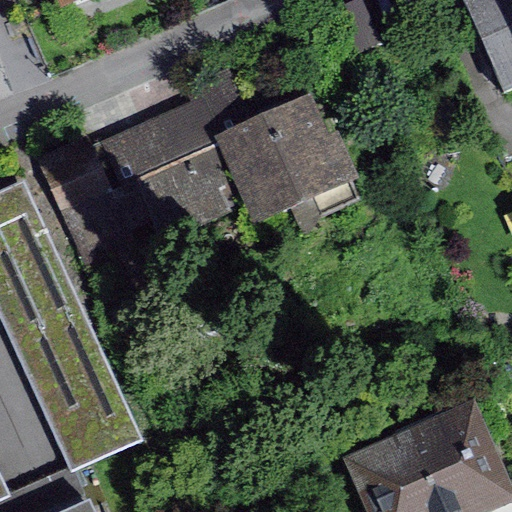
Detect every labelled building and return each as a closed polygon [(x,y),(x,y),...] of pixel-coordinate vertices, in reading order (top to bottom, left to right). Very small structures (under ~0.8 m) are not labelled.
[(75,0),(81,14),(115,0),(75,0)] [(357,187),(327,106),(254,134),(231,72),(185,89),(194,113),(111,144),(129,193),(201,166),(227,236),(357,187)] [(87,150),(42,168),(62,218),(107,200),(87,150)] [(26,188),(0,200),(0,320),(73,477),(145,443),(26,188)] [(511,511),(511,485),(481,409),(349,462),(369,511),(511,511)] [(0,508),(0,511),(71,511),(88,505),(76,476),(0,508)]
